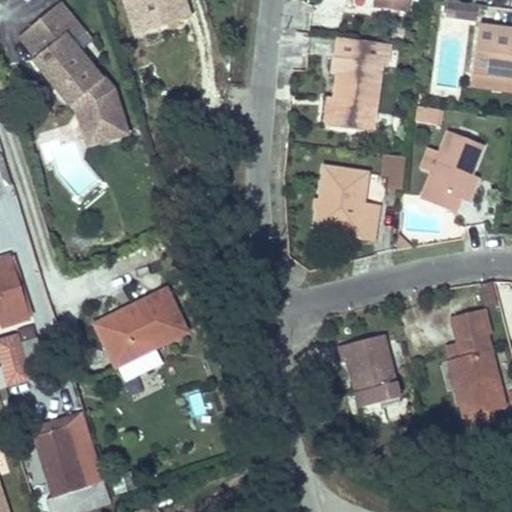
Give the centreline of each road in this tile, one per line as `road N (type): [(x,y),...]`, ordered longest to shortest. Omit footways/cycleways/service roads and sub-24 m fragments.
road 1 (unclassified): [(262,313),(254,158),(269,0)]
road 2 (residential): [(262,313),(477,265),(511,266)]
road 3 (unclassified): [(306,511),(262,313)]
